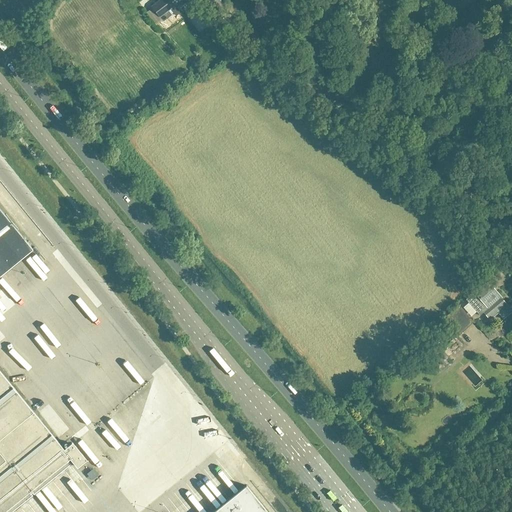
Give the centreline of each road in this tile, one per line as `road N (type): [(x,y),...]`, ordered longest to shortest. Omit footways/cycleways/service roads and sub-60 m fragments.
road 1 (primary): [(391,511),(0,47)]
road 2 (primary): [(0,82),(350,511)]
road 3 (unclassified): [(511,237),(462,183),(258,47),(214,0)]
